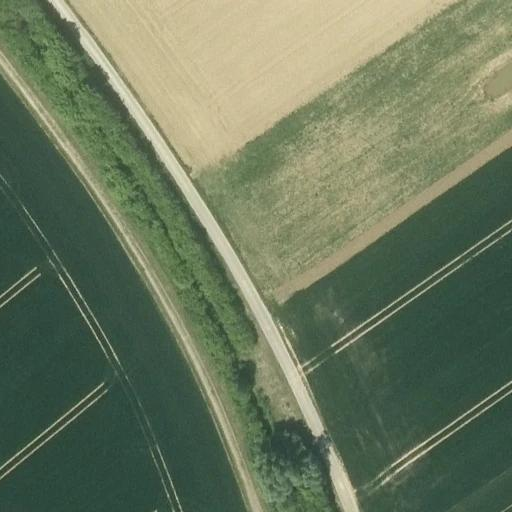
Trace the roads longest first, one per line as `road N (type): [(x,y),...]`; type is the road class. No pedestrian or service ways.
road 1 (track): [(52,0),(151,134),(270,332),(349,511)]
road 2 (track): [(0,55),(88,173),(152,282),(220,415),(254,511)]
